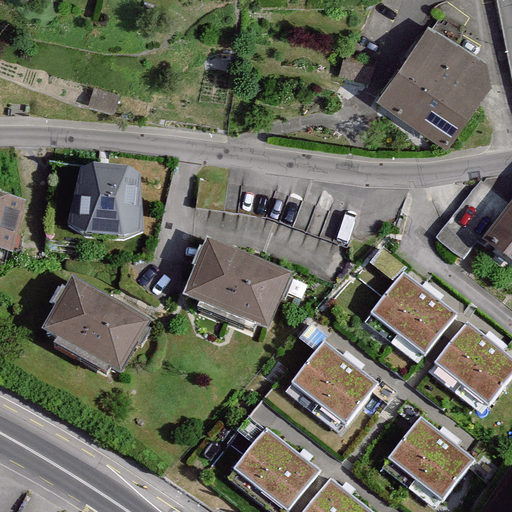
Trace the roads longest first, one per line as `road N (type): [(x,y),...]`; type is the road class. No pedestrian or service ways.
road 1 (residential): [(511,160),(376,173),(118,137),(0,133)]
road 2 (primary): [(0,432),(128,511)]
